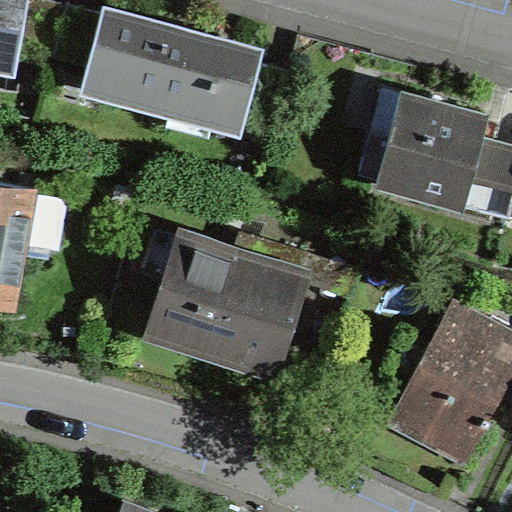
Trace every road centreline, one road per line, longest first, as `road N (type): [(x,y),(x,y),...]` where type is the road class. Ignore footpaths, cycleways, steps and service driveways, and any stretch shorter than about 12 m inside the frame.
road 1 (residential): [(0,391),(249,470),(344,511)]
road 2 (residential): [(388,0),(511,33)]
